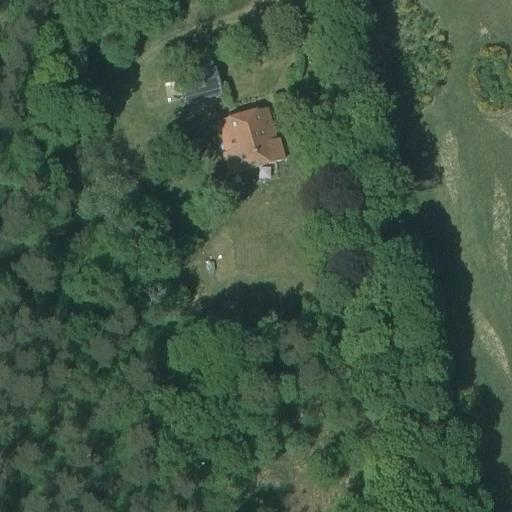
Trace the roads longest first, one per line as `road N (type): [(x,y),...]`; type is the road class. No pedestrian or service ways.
road 1 (track): [(308,0),(418,511)]
road 2 (track): [(281,0),(174,41),(140,64),(82,150),(68,228),(50,247),(0,265)]
